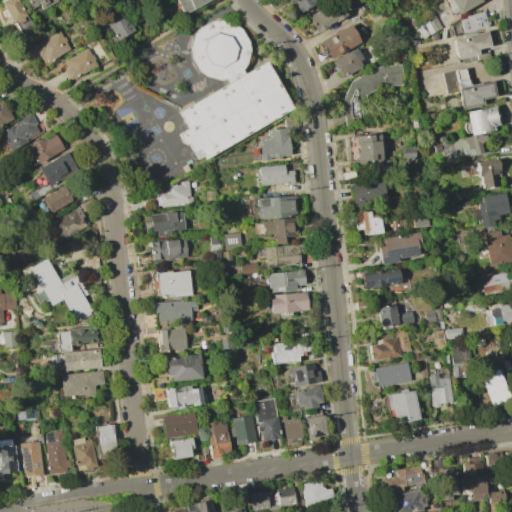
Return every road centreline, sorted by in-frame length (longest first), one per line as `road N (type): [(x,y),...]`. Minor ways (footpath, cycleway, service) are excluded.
road 1 (residential): [(246,0),(298,57),(314,107),(354,511)]
road 2 (residential): [(0,70),(70,116),(104,168),(142,488)]
road 3 (residential): [(511,427),(142,488)]
road 4 (residential): [(142,488),(7,510)]
